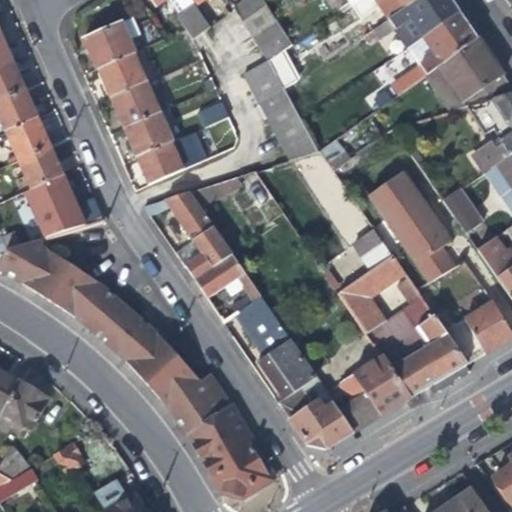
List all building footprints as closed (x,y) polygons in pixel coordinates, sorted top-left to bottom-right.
[(164,0),(164,1),(176,17),(193,5),(190,1),(189,0),(164,0)] [(248,0),(232,12),(240,24),(265,7),(259,0),(248,0)] [(382,9),(389,21),(422,0),(362,0),(351,8),(359,20),(378,8),(379,11),(382,9)] [(409,22),(421,40),(459,14),(450,1),(449,0),(422,0),(389,21),(374,31),(379,39),(393,30),(394,32),(409,22)] [(193,5),(176,17),(191,40),(208,28),(193,5)] [(240,24),(267,62),(292,46),(273,18),(265,7),(240,24)] [(374,114),(398,96),(476,40),(468,27),(459,14),(421,40),(423,43),(411,51),(420,65),(366,103),(374,114)] [(90,56),(96,70),(133,54),(128,42),(138,38),(137,34),(142,32),(134,17),(83,39),(90,56)] [(1,43),(0,40),(0,65),(9,62),(8,58),(19,53),(16,45),(4,50),(1,43)] [(490,59),(476,40),(398,96),(404,104),(413,98),(417,104),(430,95),(444,116),(452,113),(502,77),(490,59)] [(142,50),(133,54),(96,70),(103,85),(108,98),(145,82),(154,78),(142,50)] [(376,61),(381,67),(386,63),(382,57),(376,61)] [(11,66),(9,62),(0,65),(0,99),(22,90),(18,81),(14,73),(26,68),(23,61),(11,66)] [(289,163),(318,154),(267,62),(243,78),(289,163)] [(390,69),(386,63),(381,67),(384,72),(390,69)] [(159,113),(145,82),(108,98),(115,113),(121,128),(159,113)] [(27,102),(22,90),(0,99),(0,125),(3,133),(35,119),(33,116),(45,111),(41,102),(30,107),(27,102)] [(469,159),(480,177),(511,155),(511,95),(490,101),(511,133),(511,139),(501,147),(497,140),(469,159)] [(225,119),(220,105),(218,102),(195,113),(202,129),(225,119)] [(172,142),(159,113),(121,128),(128,143),(134,159),(168,144),(172,142)] [(39,129),(35,119),(3,133),(16,161),(47,148),(46,144),(57,139),(53,131),(42,136),(39,129)] [(180,139),(172,142),(168,144),(180,172),(192,167),(180,139)] [(320,151),(333,167),(347,156),(334,140),(320,151)] [(146,186),(180,172),(168,144),(134,159),(141,174),(146,186)] [(52,157),(47,148),(16,161),(28,189),(60,177),(58,173),(69,168),(66,160),(55,165),(52,157)] [(511,155),(480,177),(511,224),(511,155)] [(254,174),(186,195),(196,208),(240,187),(255,212),(272,201),(254,174)] [(369,198),(429,285),(454,270),(441,251),(450,245),(433,220),(402,175),(369,198)] [(83,225),(60,177),(28,189),(23,192),(43,237),(83,225)] [(459,192),(442,203),(460,230),(476,218),(459,192)] [(179,225),(190,242),(210,229),(196,208),(186,195),(142,208),(148,217),(169,210),(179,225)] [(190,242),(173,254),(184,269),(193,282),(229,257),(210,229),(190,242)] [(365,299),(401,274),(371,231),(351,244),(368,271),(335,293),(363,334),(365,336),(376,328),(381,324),(365,299)] [(97,284),(40,247),(39,239),(4,250),(0,260),(0,273),(29,291),(64,315),(85,329),(106,346),(128,368),(142,382),(162,404),(174,420),(181,430),(195,453),(200,460),(220,449),(247,432),(208,375),(198,382),(142,320),(97,284)] [(494,241),(477,254),(507,297),(507,298),(511,294),(511,260),(506,252),(502,254),(494,241)] [(228,310),(233,317),(258,299),(229,257),(193,282),(199,292),(205,299),(221,288),(236,278),(243,288),(241,289),(246,298),(228,310)] [(227,298),(241,289),(243,288),(236,278),(221,288),(227,298)] [(256,364),(281,402),(296,392),(313,380),(258,299),(233,317),(251,346),(261,360),(256,364)] [(396,322),(406,338),(415,332),(414,331),(427,321),(425,317),(429,315),(421,304),(396,322)] [(511,339),(492,306),(443,335),(464,367),(490,352),(511,339)] [(410,359),(401,364),(421,393),(427,389),(464,367),(443,335),(429,315),(425,317),(427,321),(414,331),(415,332),(406,338),(400,342),(407,355),(410,359)] [(222,316),(218,319),(222,325),(226,322),(222,316)] [(376,328),(365,336),(375,352),(386,344),(376,328)] [(386,344),(375,352),(381,359),(389,372),(400,365),(386,344)] [(389,372),(381,359),(339,386),(340,387),(325,397),(330,405),(350,435),(383,416),(408,401),(389,372)] [(401,364),(400,365),(389,372),(408,401),(421,393),(401,364)] [(469,373),(464,367),(427,389),(431,396),(451,384),(469,373)] [(0,414),(18,384),(2,374),(0,373),(0,414)] [(20,380),(18,384),(0,414),(0,424),(18,435),(23,427),(29,430),(48,397),(35,389),(20,380)] [(304,403),(296,392),(281,402),(277,405),(306,446),(325,450),(328,448),(339,442),(350,435),(330,405),(322,411),(316,402),(311,405),(308,401),(304,403)] [(220,449),(200,460),(220,496),(241,499),(256,490),(273,480),(274,478),(273,475),(247,432),(220,449)] [(61,448),(68,458),(77,453),(71,442),(61,448)] [(0,460),(0,474),(8,480),(27,469),(9,446),(0,460)] [(511,457),(510,459),(511,462),(511,465),(506,470),(493,479),(511,507),(511,457)] [(74,468),(68,458),(58,465),(64,474),(74,468)] [(0,498),(34,480),(27,469),(8,480),(0,484),(0,498)] [(0,484),(8,480),(0,474),(0,484)] [(93,496),(103,511),(125,499),(115,483),(93,496)] [(445,509),(440,511),(487,511),(473,489),(445,509)] [(103,511),(102,511),(141,511),(131,495),(125,499),(103,511)]
